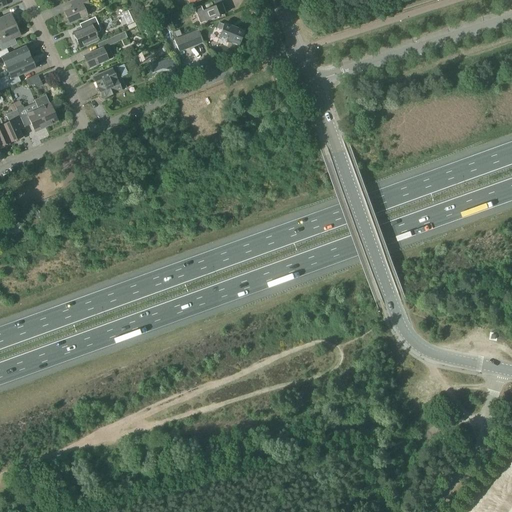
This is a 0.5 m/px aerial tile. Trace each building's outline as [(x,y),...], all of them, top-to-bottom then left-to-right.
[(89,6),(86,0),(77,0),(74,2),(76,7),(64,13),(69,25),(87,17),(83,9),(89,6)] [(224,14),(221,5),(203,12),(200,7),(194,9),(200,24),(224,14)] [(0,32),(15,26),(13,26),(8,15),(0,19),(0,32)] [(95,18),(81,24),(84,29),(73,34),(79,48),(98,40),(95,35),(100,33),(100,31),(95,18)] [(224,24),(224,25),(219,23),(217,29),(221,31),(218,39),(238,46),(238,45),(240,46),(242,40),(240,39),(243,32),(224,24)] [(15,26),(0,32),(0,35),(2,40),(0,40),(0,49),(1,52),(3,51),(16,45),(14,40),(20,37),(15,26)] [(174,41),(179,53),(203,43),(198,31),(174,41)] [(107,40),(109,46),(127,38),(124,33),(107,40)] [(84,57),(89,69),(113,58),(107,47),(84,57)] [(3,51),(1,52),(0,52),(0,59),(1,59),(6,69),(29,59),(25,48),(5,57),(3,51)] [(176,69),(171,58),(149,67),(152,74),(162,70),(172,71),(176,69)] [(0,91),(20,82),(18,77),(34,70),(29,59),(6,69),(9,76),(0,79),(0,91)] [(117,68),(111,70),(93,78),(98,89),(121,78),(117,68)] [(28,88),(40,82),(37,75),(25,80),(28,88)] [(126,89),(121,78),(98,89),(102,99),(126,89)] [(58,122),(50,105),(49,105),(45,96),(34,101),(35,103),(38,110),(46,128),(58,122)] [(35,103),(23,108),(22,106),(16,109),(16,111),(22,124),(29,121),(34,133),(46,128),(38,110),(35,103)] [(5,115),(9,123),(2,126),(10,144),(22,139),(18,130),(24,128),(22,124),(16,111),(16,109),(13,104),(10,106),(12,112),(5,115)] [(0,148),(10,144),(2,126),(0,127),(0,148)] [(13,228),(10,222),(0,225),(0,241),(20,232),(17,227),(13,228)]
